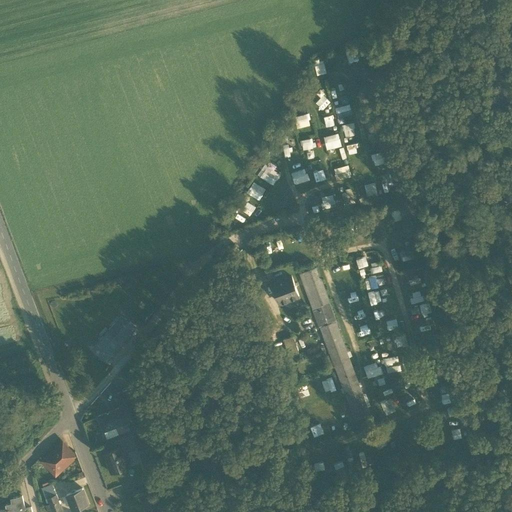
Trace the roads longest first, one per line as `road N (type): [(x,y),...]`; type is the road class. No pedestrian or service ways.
road 1 (residential): [(310,217),(225,245),(70,417)]
road 2 (residential): [(70,417),(0,232)]
